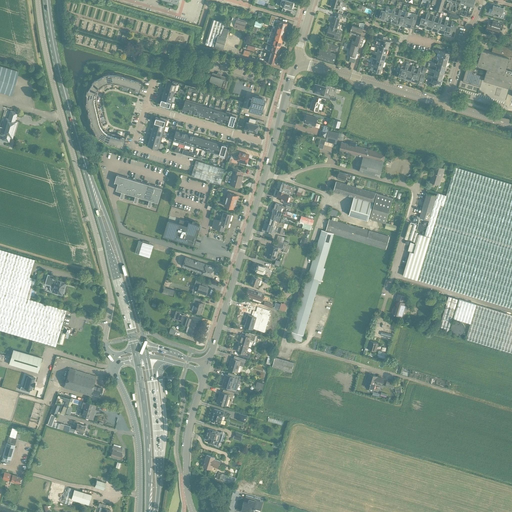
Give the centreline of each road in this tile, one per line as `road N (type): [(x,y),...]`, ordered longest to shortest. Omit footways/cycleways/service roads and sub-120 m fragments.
road 1 (unclassified): [(108,356),(110,291),(38,0)]
road 2 (tertiary): [(207,364),(265,174)]
road 3 (primary): [(145,348),(85,166)]
road 4 (primary): [(85,166),(135,349)]
road 5 (primary): [(85,166),(46,0)]
road 6 (primary): [(156,511),(147,356)]
road 7 (primary): [(137,358),(147,511)]
road 8 (tertiary): [(446,106),(300,66)]
road 9 (unclassified): [(139,511),(136,431),(112,366)]
road 10 (tertiary): [(192,511),(187,446),(205,371)]
road 11 (unknown): [(139,497),(2,465)]
road 12 (unclassified): [(417,189),(325,165),(284,178)]
road 13 (residential): [(146,107),(273,145)]
road 14 (unclassified): [(380,315),(417,189)]
road 15 (unknown): [(393,271),(511,309)]
